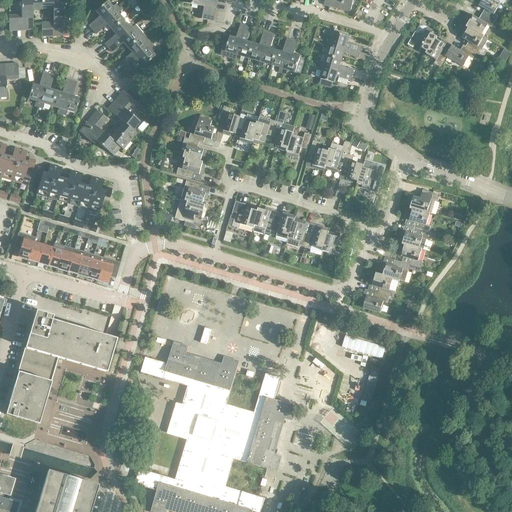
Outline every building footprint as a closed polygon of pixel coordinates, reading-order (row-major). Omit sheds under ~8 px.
[(20,0),(21,15),(8,16),(8,20),(14,19),(20,19),(26,19),(32,19),(32,9),(31,0),(20,0)] [(32,9),(42,9),(41,0),(31,0),(32,9)] [(41,0),(42,9),(52,8),(52,0),(41,0)] [(52,0),(52,8),(53,17),(64,16),(63,2),(66,2),(66,0),(52,0)] [(184,0),(184,3),(201,6),(199,19),(202,19),(203,14),(204,7),(205,2),(205,0),(184,0)] [(335,0),(330,0),(329,6),(350,11),(353,0),(337,0),(335,0)] [(495,0),(478,0),(476,4),(485,9),(482,14),(494,22),(498,16),(494,14),(500,3),(498,2),(495,0)] [(99,16),(88,26),(92,30),(119,7),(116,4),(112,7),(107,1),(95,11),(99,16)] [(217,4),(205,2),(204,7),(216,10),(217,4)] [(121,10),(119,7),(92,30),(96,34),(107,25),(111,29),(123,19),(118,13),(121,10)] [(216,10),(204,7),(203,14),(215,16),(216,10)] [(147,15),(151,19),(155,16),(152,11),(150,12),(147,15)] [(481,36),(482,34),(487,25),(491,27),(497,31),(501,26),(494,22),(482,14),(478,19),(470,14),(467,20),(469,21),(466,27),(468,28),(481,36)] [(53,29),(50,29),(46,29),(47,37),(68,36),(68,16),(64,16),(53,17),(53,22),(53,29)] [(123,19),(111,29),(115,34),(104,44),(108,48),(134,25),(132,22),(128,25),(123,19)] [(227,44),(224,43),(220,55),(236,60),(246,26),(240,24),(236,38),(230,36),(227,44)] [(134,25),(108,48),(112,52),(123,43),(127,48),(142,34),(137,28),(134,25)] [(246,26),(236,60),(240,61),(241,56),(249,58),(253,43),(247,42),(251,28),(246,26)] [(427,28),(422,36),(415,32),(407,45),(413,48),(415,44),(427,51),(434,38),(436,39),(437,37),(431,33),(433,31),(427,28)] [(481,36),(468,28),(465,32),(463,31),(460,37),(468,42),(465,46),(465,47),(476,53),(484,58),(487,52),(482,49),(488,39),(484,36),(482,34),(481,36)] [(255,65),(259,67),(269,33),(263,31),(259,45),(253,43),(249,58),(256,61),(255,65)] [(327,38),(325,42),(359,52),(361,47),(347,42),(349,36),(334,32),(331,39),(327,38)] [(270,49),(274,35),(269,33),(259,67),(263,68),(264,63),(272,65),(276,50),(270,49)] [(142,34),(127,48),(131,52),(120,62),(124,66),(150,43),(148,40),(142,34)] [(283,52),(276,50),(272,65),(280,67),(278,72),(282,73),(292,40),(287,38),(283,52)] [(434,38),(427,51),(425,53),(436,60),(434,64),(440,67),(446,57),(447,54),(442,51),(447,43),(441,39),(440,42),(436,39),(434,38)] [(292,40),(282,73),(286,75),(288,70),(300,73),(304,59),(294,55),(298,42),(292,40)] [(329,48),(327,55),(341,60),(343,53),(357,58),(359,52),(325,42),(324,46),(329,48)] [(150,43),(124,66),(128,71),(139,61),(143,66),(151,59),(153,62),(161,55),(153,46),(150,43)] [(452,46),(447,54),(446,57),(463,67),(469,56),(473,58),(476,53),(465,47),(465,46),(463,45),(460,50),(452,46)] [(341,60),(327,55),(324,63),(320,61),(318,65),(352,75),(354,70),(340,66),(341,60)] [(352,75),(318,65),(317,69),(322,71),(320,79),(321,79),(319,85),(332,88),(333,83),(334,83),(336,77),(350,81),(352,75)] [(0,73),(0,97),(6,98),(5,80),(18,79),(18,72),(12,73),(6,73),(0,73)] [(38,86),(32,84),(28,99),(35,101),(34,106),(38,107),(48,74),(43,72),(38,86)] [(54,75),(48,74),(38,107),(42,108),(43,104),(51,106),(56,91),(49,89),(54,75)] [(57,113),(61,114),(71,81),(66,79),(62,93),(56,91),(51,106),(59,108),(57,113)] [(61,114),(65,115),(67,111),(74,113),(79,98),(73,96),(77,82),(71,81),(61,114)] [(144,87),(138,83),(134,88),(140,93),(144,87)] [(130,97),(122,91),(119,95),(127,102),(130,97)] [(119,95),(115,100),(123,106),(127,102),(119,95)] [(123,106),(119,111),(115,116),(123,122),(132,130),(139,122),(126,110),(134,100),(130,97),(127,102),(123,106)] [(115,100),(111,105),(119,111),(123,106),(115,100)] [(111,105),(107,109),(115,116),(119,111),(111,105)] [(231,108),(224,106),(220,121),(226,123),(223,133),(230,135),(231,133),(236,134),(237,129),(241,117),(240,117),(229,114),(231,108)] [(104,117),(96,111),(92,116),(98,121),(99,122),(104,117)] [(277,122),(272,136),(278,138),(275,148),(286,152),(291,135),(293,135),(293,133),(294,127),(283,123),(286,113),(280,111),(278,116),(277,122)] [(241,117),(237,129),(243,130),(240,141),(247,143),(247,140),(253,142),(258,125),(256,125),(246,122),(247,116),(241,114),(240,117),(241,117)] [(92,116),(79,131),(94,144),(96,141),(103,133),(99,129),(95,125),(97,123),(98,121),(92,116)] [(257,122),(256,125),(258,125),(253,142),(264,145),(267,135),(272,136),(277,122),(271,120),(259,116),(258,122),(257,122)] [(191,133),(189,139),(189,140),(199,143),(203,144),(205,138),(214,141),(216,135),(213,134),(215,128),(210,127),(212,121),(200,117),(198,123),(195,134),(191,133)] [(132,130),(123,122),(116,130),(129,141),(136,133),(132,130)] [(116,130),(110,138),(119,146),(123,149),(129,141),(116,130)] [(103,133),(96,141),(112,154),(119,146),(110,138),(103,133)] [(303,138),(293,135),(291,135),(286,152),(287,152),(286,154),(298,158),(301,148),(307,149),(311,135),(305,133),(303,138)] [(189,139),(185,138),(183,144),(187,146),(183,158),(186,158),(186,157),(201,161),(202,156),(205,157),(206,151),(197,148),(199,143),(189,140),(189,139)] [(313,141),(309,155),(315,157),(312,167),(324,171),(325,169),(326,166),(330,152),(328,151),(318,148),(320,143),(313,141)] [(330,152),(326,166),(325,169),(336,172),(339,162),(345,163),(347,154),(348,154),(351,143),(346,142),(344,143),(343,147),(332,143),(330,149),(329,149),(328,151),(330,152)] [(5,164),(1,177),(11,181),(18,157),(17,157),(19,149),(14,147),(11,158),(7,156),(5,164)] [(18,157),(11,181),(22,184),(28,185),(31,173),(25,172),(27,165),(27,162),(24,161),(27,151),(22,150),(19,158),(18,157)] [(347,154),(345,163),(343,169),(349,170),(346,181),(353,183),(354,180),(358,181),(362,167),(364,168),(364,165),(352,161),(354,156),(348,154),(347,154)] [(178,168),(177,174),(191,178),(193,172),(202,175),(205,163),(203,163),(203,162),(201,161),(186,157),(186,158),(183,169),(178,168)] [(27,162),(27,165),(33,167),(35,160),(30,158),(29,158),(27,162)] [(42,178),(41,178),(36,194),(46,197),(53,174),(52,173),(54,166),(49,164),(46,174),(43,173),(43,174),(42,178)] [(27,165),(25,172),(31,173),(33,167),(27,165)] [(53,174),(46,197),(57,200),(63,179),(59,178),(62,168),(57,166),(55,174),(53,174)] [(362,167),(358,181),(357,184),(362,186),(362,188),(369,190),(372,180),(380,182),(384,168),(378,166),(376,171),(364,168),(362,167)] [(67,180),(63,179),(57,200),(67,203),(74,180),(73,180),(75,172),(70,170),(67,180)] [(74,180),(67,203),(78,206),(84,185),(80,184),(83,174),(77,172),(75,180),(74,180)] [(88,186),(84,185),(78,206),(88,209),(95,186),(94,186),(96,178),(91,176),(88,186)] [(95,186),(88,209),(99,213),(103,196),(105,192),(105,191),(100,190),(103,180),(98,179),(96,186),(95,186)] [(201,185),(187,181),(181,198),(185,200),(185,201),(188,201),(205,206),(205,205),(203,204),(204,199),(207,200),(208,194),(199,191),(201,185)] [(423,190),(420,198),(411,195),(409,202),(412,202),(410,209),(412,210),(429,215),(429,214),(431,214),(435,201),(436,201),(438,195),(423,190)] [(205,206),(188,201),(184,214),(180,213),(178,219),(192,224),(195,215),(204,218),(206,212),(203,211),(205,206)] [(245,214),(236,212),(232,226),(238,228),(240,224),(254,228),(255,226),(253,225),(258,208),(247,205),(245,214)] [(254,228),(252,231),(264,235),(265,233),(270,235),(274,220),(269,219),(272,209),(265,208),(265,210),(258,208),(253,225),(255,226),(254,228)] [(408,214),(406,220),(416,222),(414,228),(428,232),(430,226),(426,225),(429,215),(412,210),(411,214),(408,214)] [(274,220),(270,235),(276,237),(276,238),(286,241),(288,235),(290,236),(295,219),(295,217),(283,213),(280,222),(274,220)] [(288,235),(286,241),(287,242),(286,244),(298,247),(299,246),(304,248),(309,233),(303,232),(306,222),(299,220),(295,219),(290,236),(288,235)] [(314,235),(309,233),(304,248),(311,249),(312,245),(322,248),(324,249),(329,232),(322,230),(323,227),(317,226),(314,235)] [(403,231),(401,237),(399,244),(404,245),(421,250),(425,251),(428,240),(426,240),(426,239),(428,232),(414,228),(412,234),(403,231)] [(224,241),(230,243),(233,233),(226,231),(224,241)] [(324,249),(322,248),(321,251),(336,255),(335,259),(341,261),(345,247),(337,244),(340,235),(334,233),(329,232),(324,249)] [(18,233),(13,248),(14,248),(15,245),(20,246),(19,250),(17,256),(28,260),(35,238),(18,233)] [(35,238),(28,260),(38,263),(43,244),(34,241),(35,238)] [(96,246),(104,248),(106,240),(99,238),(97,244),(96,246)] [(43,244),(38,263),(48,265),(54,244),(54,243),(53,247),(43,244)] [(54,244),(48,265),(57,268),(64,247),(54,244)] [(421,250),(404,245),(403,250),(400,249),(399,255),(408,258),(406,264),(409,264),(409,265),(420,268),(422,262),(418,261),(421,250)] [(64,247),(57,268),(67,271),(73,253),(74,249),(64,247)] [(82,256),(73,253),(67,271),(77,274),(84,252),(83,252),(82,256)] [(84,252),(77,274),(87,277),(93,255),(84,252)] [(103,258),(93,255),(87,277),(96,280),(103,258)] [(120,263),(103,258),(96,280),(107,283),(109,277),(109,276),(110,273),(116,275),(115,278),(120,263)] [(383,263),(380,274),(393,278),(392,280),(399,282),(399,281),(404,282),(408,270),(407,270),(409,265),(409,264),(406,264),(394,260),(393,266),(383,263)] [(393,278),(380,274),(376,273),(374,279),(372,279),(370,285),(379,288),(377,293),(389,297),(392,298),(393,291),(389,290),(392,280),(393,278)] [(373,298),(364,295),(362,302),(365,302),(363,308),(380,313),(383,302),(387,303),(389,297),(377,293),(375,292),(373,298)] [(34,312),(5,414),(38,424),(57,358),(106,372),(116,338),(115,338),(105,335),(51,319),(52,315),(35,310),(34,312)] [(405,311),(402,320),(407,322),(410,313),(405,311)] [(219,323),(215,341),(243,348),(248,330),(219,323)] [(200,343),(208,345),(212,330),(205,328),(200,343)] [(382,359),(386,347),(345,335),(342,347),(382,359)] [(188,386),(186,393),(194,395),(191,407),(208,412),(211,400),(227,404),(239,362),(224,357),(222,364),(186,354),(188,347),(173,342),(167,364),(145,357),(141,372),(188,386)] [(313,362),(322,370),(325,366),(316,358),(313,362)] [(371,358),(367,370),(370,371),(379,374),(383,362),(371,358)] [(254,413),(227,404),(215,445),(225,448),(222,455),(234,459),(277,472),(281,456),(274,454),(284,419),(292,421),(296,406),(275,400),(281,378),(266,373),(254,413)] [(377,379),(370,376),(367,386),(375,388),(377,379)] [(170,432),(188,437),(181,459),(192,462),(194,455),(191,454),(193,447),(222,455),(225,448),(215,445),(227,404),(211,400),(208,412),(191,407),(194,395),(186,393),(181,407),(178,406),(170,432)] [(139,425),(131,423),(129,431),(136,433),(139,425)] [(234,459),(222,455),(193,447),(191,454),(194,455),(192,462),(181,459),(175,480),(139,469),(135,484),(156,491),(149,511),(166,511),(167,510),(173,511),(252,511),(253,511),(254,511),(260,511),(265,498),(226,487),(234,459)] [(30,469),(24,490),(45,497),(40,511),(86,511),(94,484),(47,470),(46,474),(30,469)] [(0,492),(9,495),(14,478),(0,474),(0,492)] [(15,511),(18,502),(0,496),(0,507),(14,511),(15,511)]
